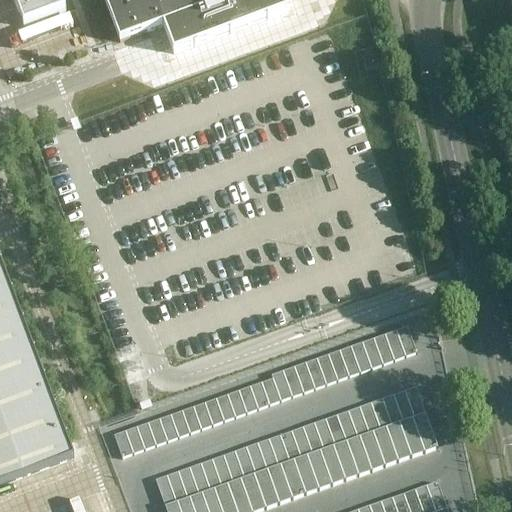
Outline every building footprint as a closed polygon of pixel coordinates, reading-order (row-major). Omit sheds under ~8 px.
[(60,0),(12,0),(24,29),(66,13),(60,0)] [(103,0),(120,44),(236,0),(103,0)] [(10,11),(0,14),(0,23),(12,61),(25,57),(10,11)] [(380,71),(378,63),(377,57),(362,61),(365,74),(380,71)] [(0,488),(75,459),(0,262),(0,488)] [(406,330),(395,334),(405,360),(416,356),(406,330)] [(395,334),(384,338),(393,364),(405,360),(395,334)] [(384,338),(373,342),(382,368),(393,364),(384,338)] [(373,342),(361,346),(371,373),(382,368),(373,342)] [(361,346),(350,350),(359,377),(371,373),(361,346)] [(350,350),(339,354),(348,381),(359,377),(350,350)] [(339,354),(327,358),(337,385),(348,381),(339,354)] [(327,358),(316,362),(325,389),(337,385),(327,358)] [(316,362),(305,366),(314,393),(325,389),(316,362)] [(305,366),(293,370),(303,397),(314,393),(305,366)] [(293,370),(282,374),(291,401),(303,397),(293,370)] [(282,374),(271,378),(272,382),(280,405),(291,401),(282,374)] [(272,382),(261,386),(269,409),(280,405),(272,382)] [(261,386),(249,390),(257,413),(269,409),(261,386)] [(249,390),(238,394),(246,417),(257,413),(249,390)] [(415,391),(404,395),(414,421),(425,417),(415,391)] [(238,394),(227,398),(235,421),(246,417),(238,394)] [(404,395),(393,399),(402,425),(412,422),(414,421),(404,395)] [(227,398),(215,402),(223,425),(235,421),(227,398)] [(393,399),(382,403),(391,429),(398,426),(402,425),(393,399)] [(215,402),(204,407),(212,429),(223,425),(215,402)] [(382,403),(370,407),(380,433),(385,431),(391,429),(382,403)] [(204,407),(193,411),(201,433),(212,429),(204,407)] [(370,407),(359,411),(368,437),(372,436),(380,433),(370,407)] [(193,411),(181,415),(189,437),(201,433),(193,411)] [(359,411),(348,415),(357,441),(359,441),(368,437),(359,411)] [(181,415),(170,419),(178,441),(189,437),(181,415)] [(348,415),(336,419),(346,445),(357,441),(348,415)] [(414,421),(412,422),(424,456),(437,451),(425,417),(414,421)] [(170,419),(159,423),(167,445),(178,441),(170,419)] [(336,419),(325,423),(334,449),(346,445),(336,419)] [(402,425),(398,426),(411,460),(424,456),(412,422),(402,425)] [(159,423),(147,427),(155,449),(167,445),(159,423)] [(325,423),(314,427),(323,453),(332,450),(334,449),(325,423)] [(391,429),(385,431),(397,465),(411,460),(398,426),(391,429)] [(147,427),(136,431),(144,453),(155,449),(147,427)] [(314,427),(302,431),(312,457),(319,455),(323,453),(314,427)] [(136,431),(125,435),(133,457),(144,453),(136,431)] [(302,431),(291,435),(300,461),(306,459),(312,457),(302,431)] [(380,433),(372,436),(384,470),(397,465),(385,431),(380,433)] [(125,435),(113,439),(122,461),(133,457),(125,435)] [(291,435),(279,439),(289,465),(293,464),(300,461),(291,435)] [(368,437),(359,441),(371,475),(384,470),(372,436),(368,437)] [(279,439),(268,443),(278,469),(280,469),(289,465),(279,439)] [(357,441),(346,445),(358,479),(371,475),(359,441),(357,441)] [(268,443),(257,447),(266,474),(266,473),(278,469),(268,443)] [(334,449),(332,450),(344,484),(358,479),(346,445),(334,449)] [(257,447),(245,451),(255,478),(266,474),(257,447)] [(323,453),(319,455),(331,489),(344,484),(332,450),(323,453)] [(245,451),(234,455),(244,482),(253,478),(255,478),(245,451)] [(234,455),(223,459),(232,486),(240,483),(244,482),(234,455)] [(312,457),(306,459),(318,493),(331,489),(319,455),(312,457)] [(223,459),(211,463),(221,490),(227,488),(232,486),(223,459)] [(300,461),(293,464),(305,498),(318,493),(306,459),(300,461)] [(211,463),(200,467),(210,494),(213,492),(221,490),(211,463)] [(289,465),(280,469),(292,503),(305,498),(293,464),(289,465)] [(200,467),(189,471),(198,498),(201,497),(210,494),(200,467)] [(278,469),(266,473),(278,507),(292,503),(280,469),(278,469)] [(189,471),(177,475),(187,502),(189,501),(198,498),(189,471)] [(255,478),(253,478),(265,511),(278,507),(266,473),(266,474),(255,478)] [(177,475),(166,479),(176,506),(176,505),(187,502),(177,475)] [(244,482),(240,483),(250,511),(265,511),(253,478),(244,482)] [(166,479),(155,483),(164,510),(176,506),(166,479)] [(232,486),(227,488),(235,511),(250,511),(240,483),(232,486)] [(437,485),(425,489),(433,511),(444,511),(446,511),(437,485)] [(221,490),(213,492),(220,511),(235,511),(227,488),(221,490)] [(433,511),(425,489),(414,493),(420,511),(433,511)] [(210,494),(201,497),(206,511),(220,511),(213,492),(210,494)] [(420,511),(414,493),(403,497),(407,511),(420,511)] [(198,498),(189,501),(192,511),(206,511),(201,497),(198,498)] [(407,511),(403,497),(391,501),(395,511),(407,511)] [(187,502),(176,505),(178,511),(192,511),(189,501),(187,502)] [(395,511),(391,501),(380,505),(382,511),(395,511)]
